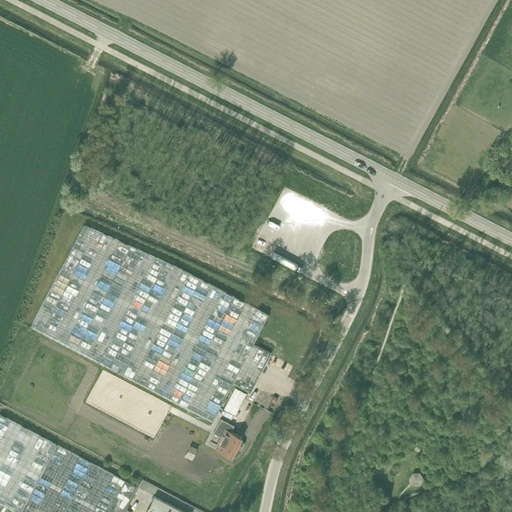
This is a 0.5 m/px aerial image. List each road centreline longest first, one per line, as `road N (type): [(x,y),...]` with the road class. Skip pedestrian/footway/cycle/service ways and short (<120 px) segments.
road 1 (secondary): [(394,179),(44,0)]
road 2 (tertiary): [(264,511),(285,436),(358,295),(372,218),(394,179)]
road 3 (secondary): [(511,239),(394,179)]
